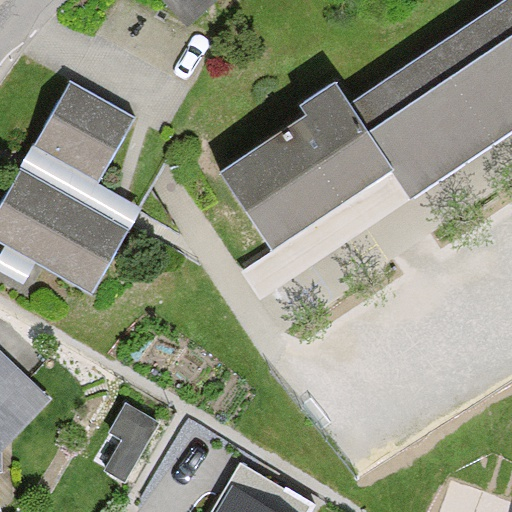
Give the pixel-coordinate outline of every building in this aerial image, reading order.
[(511,140),(511,15),(510,13),(346,121),(334,103),(305,123),(312,134),(224,191),(272,264),(393,184),(409,209),(511,140)] [(147,118),(78,84),(45,149),(114,183),(147,118)] [(145,228),(37,166),(0,230),(0,232),(107,294),(145,228)] [(0,350),(0,470),(60,409),(0,350)] [(251,467),(224,511),(306,511),(312,503),(251,467)]
